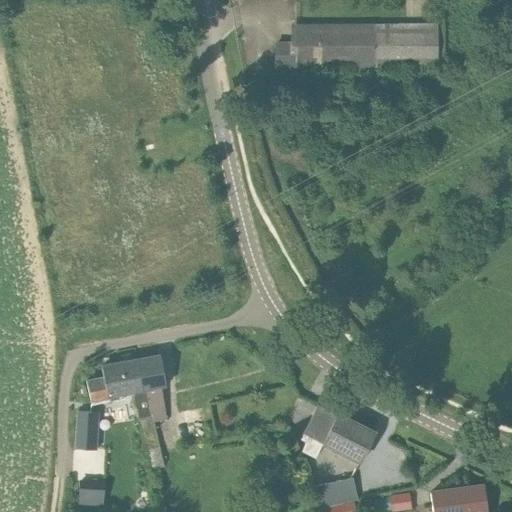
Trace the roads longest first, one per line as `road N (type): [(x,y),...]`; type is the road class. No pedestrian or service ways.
road 1 (unclassified): [(511,458),(334,369),(272,308),(190,0)]
road 2 (track): [(61,511),(71,368)]
